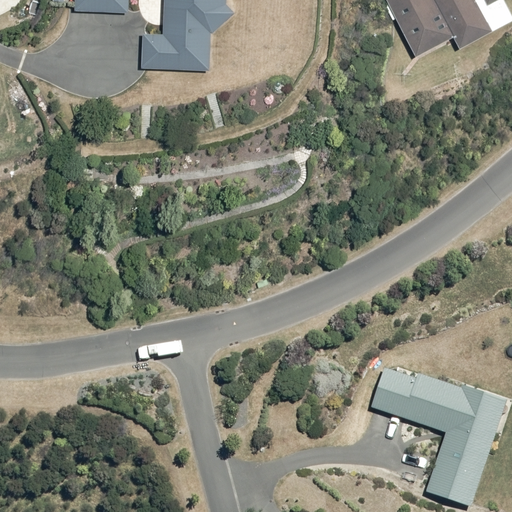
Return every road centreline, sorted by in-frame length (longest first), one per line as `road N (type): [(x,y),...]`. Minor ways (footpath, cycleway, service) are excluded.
road 1 (residential): [(185,336),(357,277),(511,169)]
road 2 (residential): [(0,359),(91,354),(185,336)]
road 3 (residential): [(185,336),(227,511)]
